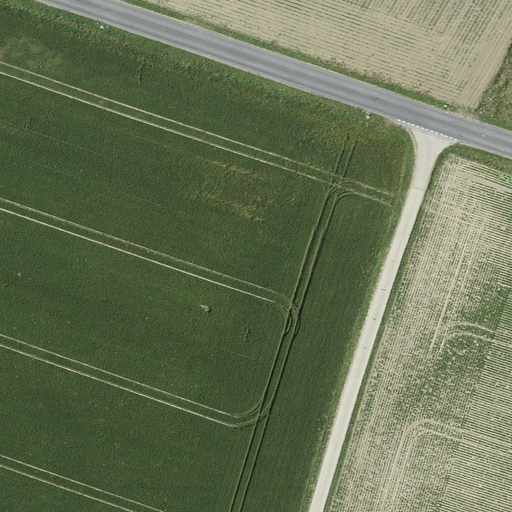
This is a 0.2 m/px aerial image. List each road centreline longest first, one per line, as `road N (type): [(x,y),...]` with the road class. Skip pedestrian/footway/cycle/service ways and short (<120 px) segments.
road 1 (tertiary): [(72,0),(511,148)]
road 2 (track): [(318,511),(437,123)]
